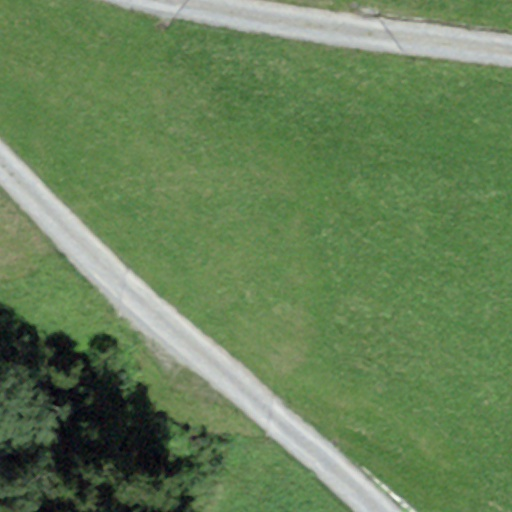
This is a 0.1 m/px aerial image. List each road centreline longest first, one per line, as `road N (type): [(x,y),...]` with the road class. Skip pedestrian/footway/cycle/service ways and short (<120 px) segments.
road 1 (residential): [(374,511),(192,355),(0,170)]
road 2 (residential): [(511,51),(153,0)]
